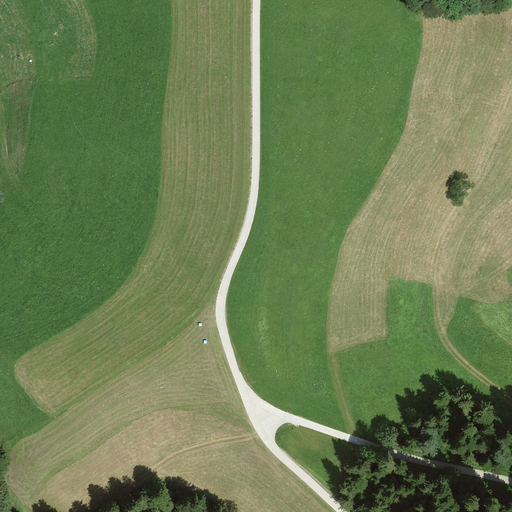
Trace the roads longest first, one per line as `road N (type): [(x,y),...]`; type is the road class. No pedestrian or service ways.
road 1 (track): [(256,0),(258,175),(252,220),(222,292),(223,326),(274,437),(344,511)]
road 2 (track): [(511,481),(261,410)]
road 3 (track): [(102,511),(178,454),(272,432)]
